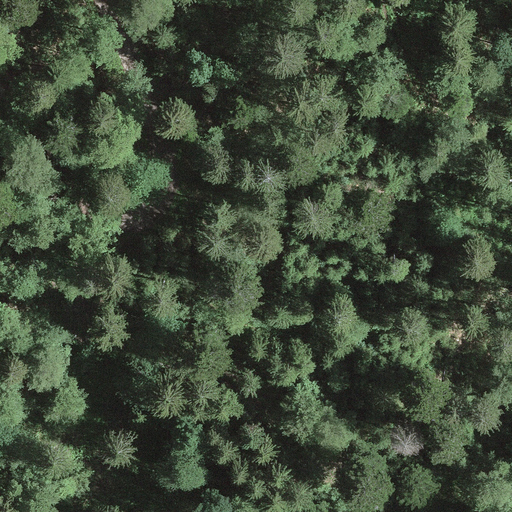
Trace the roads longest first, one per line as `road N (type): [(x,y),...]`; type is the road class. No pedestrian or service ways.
road 1 (track): [(105,0),(162,147),(161,198),(141,219),(111,224),(89,206),(46,136),(0,93)]
road 2 (track): [(74,309),(0,425)]
